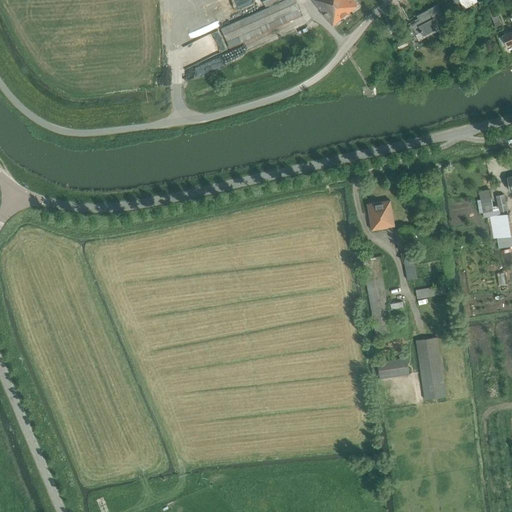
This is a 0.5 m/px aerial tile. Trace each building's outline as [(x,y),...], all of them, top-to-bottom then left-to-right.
[(179,0),(167,0),(168,11),(180,11),(179,0)] [(221,28),(222,29),(230,48),(302,16),(295,0),(286,0),(273,6),(273,4),(281,0),(262,0),(266,7),(267,7),(267,8),(221,28)] [(242,0),(247,11),(256,7),(252,0),(242,0)] [(312,0),(333,25),(358,5),(353,0),(312,0)] [(452,0),(460,12),(478,1),(479,3),(484,0),(452,0)] [(405,28),(411,38),(416,35),(420,41),(425,38),(424,36),(438,28),(435,21),(444,16),(438,5),(417,16),(419,20),(405,28)] [(489,16),(494,28),(501,25),(496,13),(489,16)] [(507,46),(511,44),(511,31),(503,35),(507,46)] [(192,61),(223,48),(219,38),(216,40),(213,33),(185,45),(192,61)] [(460,47),(459,35),(450,36),(451,48),(460,47)] [(211,71),(222,66),(220,61),(209,67),(211,71)] [(494,211),(489,189),(479,191),(483,213),(494,211)] [(508,213),(504,194),(496,196),(501,215),(488,217),(492,239),(511,235),(511,223),(510,213),(508,213)] [(391,201),(368,205),(372,230),(389,227),(395,225),(391,201)] [(414,227),(395,230),(398,249),(417,247),(414,227)] [(413,251),(401,253),(403,263),(405,263),(408,280),(417,278),(413,251)] [(393,335),(391,320),(380,257),(363,259),(376,338),(393,335)] [(447,293),(445,284),(416,289),(417,298),(447,293)] [(420,340),(416,340),(425,399),(446,396),(438,337),(420,340)] [(378,362),(380,378),(410,374),(407,358),(378,362)]
